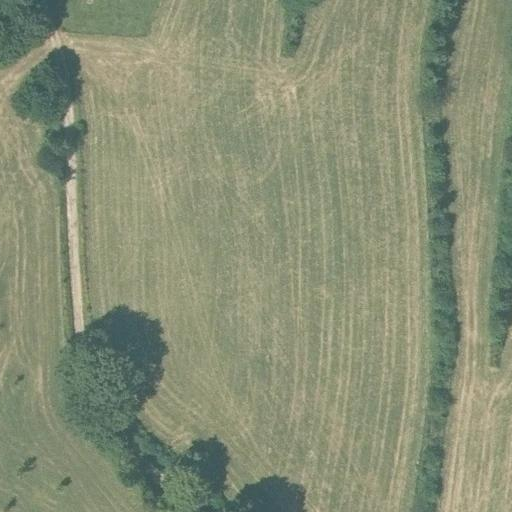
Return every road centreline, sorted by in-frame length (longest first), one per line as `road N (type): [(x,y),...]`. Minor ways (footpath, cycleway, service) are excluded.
road 1 (unclassified): [(72,281),(65,112),(37,0)]
road 2 (track): [(183,511),(135,466),(89,398),(72,281)]
